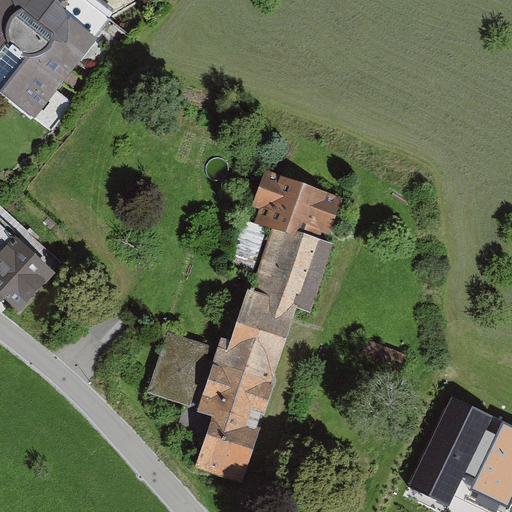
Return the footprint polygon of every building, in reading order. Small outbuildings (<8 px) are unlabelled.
[(0,0),(0,93),(34,121),(99,41),(62,8),(56,0),(0,0)] [(252,289),(300,306),(310,310),(335,243),(321,238),(323,234),(331,237),(345,198),(267,169),(253,206),(261,209),(256,223),(275,229),(252,289)] [(0,293),(22,314),(68,265),(0,200),(0,293)] [(197,460),(242,476),(300,306),(252,289),(231,341),(223,339),(219,350),(167,333),(145,396),(211,418),(197,460)] [(373,333),(366,350),(398,363),(405,346),(373,333)] [(451,397),(409,484),(449,503),(465,471),(485,428),(491,416),(451,397)] [(498,435),(485,428),(465,471),(478,477),(472,490),(510,507),(511,502),(511,426),(504,423),(498,435)]
